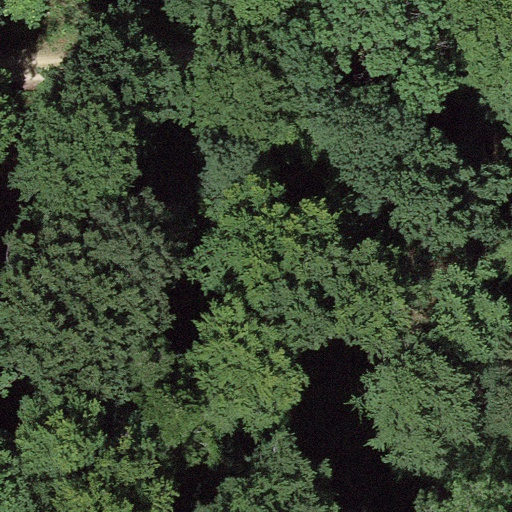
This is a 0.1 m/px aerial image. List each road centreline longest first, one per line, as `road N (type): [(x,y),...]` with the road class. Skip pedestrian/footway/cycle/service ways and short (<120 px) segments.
road 1 (track): [(455,511),(478,441),(485,161),(498,12)]
road 2 (track): [(0,69),(304,53),(498,12)]
